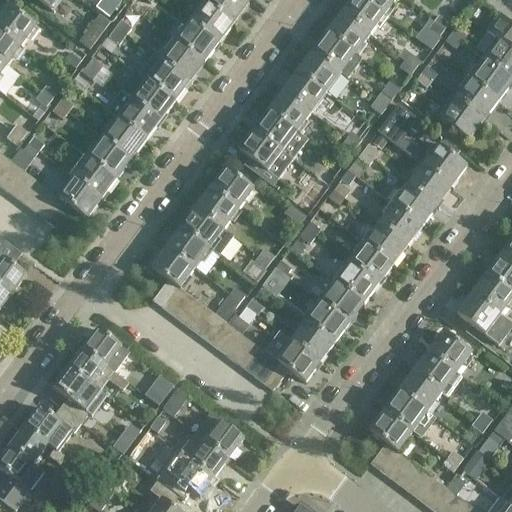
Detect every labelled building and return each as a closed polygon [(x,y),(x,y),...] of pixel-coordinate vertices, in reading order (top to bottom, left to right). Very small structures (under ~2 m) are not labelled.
[(59,0),(36,0),(51,11),(59,0)] [(197,0),(205,6),(234,28),(249,8),(239,0),(197,0)] [(388,21),(360,0),(353,0),(342,16),(370,38),(376,30),(379,33),(388,21)] [(398,0),(360,0),(388,21),(396,10),(393,7),(398,0)] [(234,28),(205,6),(191,25),(220,47),(234,28)] [(8,8),(0,19),(0,33),(22,50),(37,30),(8,8)] [(105,11),(101,17),(111,25),(116,19),(105,11)] [(370,38),(342,16),(327,36),(359,60),(367,49),(364,47),(370,38)] [(111,25),(101,17),(94,25),(105,33),(111,25)] [(434,25),(445,33),(450,27),(439,18),(434,25)] [(511,28),(499,18),(488,34),(496,41),(481,60),(511,82),(511,28)] [(133,31),(122,23),(116,31),(127,39),(133,31)] [(220,47),(191,25),(176,45),(205,67),(220,47)] [(429,32),(440,40),(445,33),(434,25),(429,32)] [(127,39),(116,31),(111,38),(122,46),(127,39)] [(451,37),(462,45),(466,39),(456,31),(451,37)] [(22,50),(0,33),(0,64),(7,70),(22,50)] [(359,60),(327,36),(313,55),(341,77),(348,81),(362,62),(359,60)] [(451,37),(446,45),(457,53),(462,45),(451,37)] [(205,67),(176,45),(161,64),(191,86),(205,67)] [(66,63),(76,71),(87,58),(76,50),(66,63)] [(398,59),(416,72),(421,65),(404,52),(398,59)] [(341,77),(313,55),(298,74),(330,99),(338,88),(335,85),(341,77)] [(400,71),(410,79),(416,72),(398,59),(404,65),(400,71)] [(511,86),(511,82),(481,60),(481,61),(484,63),(478,71),(475,70),(467,80),(499,104),(511,86)] [(87,69),(98,78),(104,70),(93,62),(87,69)] [(191,86),(161,64),(147,83),(136,75),(176,106),(191,86)] [(87,69),(82,76),(93,84),(98,78),(87,69)] [(330,99),(298,74),(284,94),(312,115),(318,108),(321,111),(330,99)] [(176,106),(136,75),(121,95),(162,125),(176,106)] [(499,104),(467,80),(459,92),(461,94),(455,102),(484,123),(499,104)] [(42,95),(52,103),(58,97),(47,89),(42,95)] [(312,115),(284,94),(269,113),(301,137),(309,127),(306,124),(312,115)] [(36,102),(47,110),(52,103),(42,95),(36,102)] [(162,125),(121,95),(107,114),(118,122),(118,123),(147,145),(162,125)] [(376,103),(387,111),(392,104),(381,95),(376,103)] [(58,108),(69,116),(74,109),(63,101),(58,108)] [(484,123),(455,102),(440,121),(469,143),(484,123)] [(371,110),(382,118),(387,111),(376,103),(371,110)] [(441,145),(438,149),(437,150),(434,147),(428,156),(417,148),(415,150),(404,142),(411,132),(416,135),(423,126),(398,107),(377,135),(420,167),(452,190),(467,170),(455,162),(460,156),(446,145),(441,145)] [(58,108),(53,115),(64,123),(69,116),(58,108)] [(301,137),(269,113),(255,133),(283,154),(289,147),(292,150),(301,137)] [(147,145),(118,123),(103,142),(132,164),(147,145)] [(12,134),(23,142),(28,135),(17,127),(12,134)] [(283,154),(255,133),(240,153),(268,174),(283,154)] [(7,142),(18,150),(23,142),(12,134),(7,142)] [(347,141),(358,149),(362,143),(352,135),(347,141)] [(29,147),(40,155),(45,148),(34,140),(29,147)] [(341,150),(352,158),(358,149),(347,141),(341,150)] [(132,164),(103,142),(89,162),(118,184),(132,164)] [(29,147),(24,154),(35,162),(40,155),(29,147)] [(363,154),(374,162),(379,156),(368,148),(363,154)] [(363,154),(358,161),(369,170),(374,162),(363,154)] [(7,162),(0,170),(0,189),(1,190),(16,169),(7,162)] [(118,184),(89,162),(74,181),(103,203),(118,184)] [(452,190),(420,167),(412,178),(415,180),(409,188),(437,210),(452,190)] [(16,169),(1,190),(9,196),(25,175),(16,169)] [(225,172),(210,192),(239,214),(254,194),(225,172)] [(318,180),(329,188),(334,182),(322,174),(318,180)] [(25,175),(9,196),(19,203),(34,182),(25,175)] [(312,188),(323,196),(329,188),(318,180),(312,188)] [(103,203),(74,181),(59,201),(62,203),(71,210),(88,223),(103,203)] [(34,182),(19,203),(28,210),(43,189),(34,182)] [(345,201),(350,195),(339,187),(335,193),(345,201)] [(437,210),(409,188),(402,197),(399,195),(391,205),(423,228),(437,210)] [(53,196),(43,189),(28,210),(37,217),(53,196)] [(239,214),(210,192),(196,212),(225,233),(231,225),(234,227),(242,216),(239,214)] [(345,201),(335,193),(330,201),(340,209),(345,201)] [(53,196),(37,217),(46,224),(62,203),(59,201),(53,196)] [(62,203),(46,224),(55,231),(71,210),(62,203)] [(423,228),(391,205),(382,217),(386,219),(380,227),(408,249),(423,228)] [(307,220),(294,211),(289,220),(301,229),(307,220)] [(234,240),(225,233),(196,212),(181,231),(213,255),(220,260),(234,240)] [(305,232),(316,240),(321,234),(310,225),(305,232)] [(408,249),(380,227),(373,236),(370,233),(362,244),(394,268),(408,249)] [(213,255),(181,231),(167,251),(196,272),(202,264),(205,266),(213,255)] [(305,232),(300,239),(311,247),(316,240),(305,232)] [(22,256),(0,240),(0,290),(11,299),(26,279),(12,268),(22,256)] [(511,243),(501,258),(511,267),(511,243)] [(394,268),(362,244),(353,256),(356,258),(351,266),(379,287),(394,268)] [(196,272),(167,251),(152,271),(169,284),(178,290),(181,292),(181,291),(184,293),(192,283),(190,280),(196,272)] [(270,267),(275,260),(264,252),(259,259),(270,267)] [(511,267),(501,258),(486,278),(511,297),(511,267)] [(270,267),(259,259),(254,266),(265,274),(270,267)] [(276,271),(287,279),(292,273),(281,265),(276,271)] [(379,287),(351,266),(344,275),(341,272),(333,284),(364,307),(379,287)] [(276,271),(271,278),(281,286),(287,279),(276,271)] [(511,301),(511,297),(486,278),(471,297),(499,318),(511,301)] [(169,284),(153,305),(162,311),(178,290),(169,284)] [(364,307),(333,284),(324,295),(327,297),(322,305),(350,326),(364,307)] [(0,314),(11,299),(0,290),(0,314)] [(178,290),(162,311),(171,318),(187,297),(181,292),(178,290)] [(230,298),(241,306),(246,299),(235,291),(230,298)] [(187,297),(171,318),(181,325),(197,304),(187,297)] [(499,318),(471,297),(456,318),(484,338),(499,318)] [(225,304),(236,313),(241,306),(230,298),(225,304)] [(197,304),(181,325),(191,332),(206,311),(197,304)] [(247,311),(258,319),(263,312),(252,304),(247,311)] [(350,326),(322,305),(315,314),(312,312),(304,322),(335,346),(350,326)] [(215,318),(206,311),(191,332),(200,340),(215,318)] [(247,311),(242,317),(252,325),(258,319),(247,311)] [(215,318),(200,340),(209,346),(224,325),(215,318)] [(335,346),(304,322),(295,334),(298,336),(292,344),(321,366),(335,346)] [(224,325),(209,346),(217,353),(233,332),(224,325)] [(233,332),(217,353),(226,359),(242,338),(233,332)] [(121,351),(98,333),(83,352),(107,370),(121,351)] [(443,335),(428,355),(456,376),(471,356),(443,335)] [(251,345),(242,338),(226,359),(236,366),(251,345)] [(321,366),(292,344),(286,353),(282,350),(274,361),(278,364),(277,365),(279,366),(288,373),(305,386),(321,366)] [(251,345),(236,366),(245,373),(260,352),(251,345)] [(107,370),(83,352),(69,372),(100,395),(109,382),(123,393),(128,386),(107,370)] [(260,352),(245,373),(254,380),(269,359),(260,352)] [(139,364),(128,355),(122,363),(133,372),(139,364)] [(456,376),(428,355),(414,375),(442,396),(456,376)] [(269,359),(254,380),(264,387),(279,366),(277,365),(269,359)] [(279,366),(264,387),(273,394),(288,373),(279,366)] [(100,395),(69,372),(54,391),(69,402),(61,412),(81,427),(89,417),(85,414),(100,395)] [(442,396),(414,375),(399,394),(427,415),(442,396)] [(511,399),(511,397),(511,387),(506,383),(501,390),(511,399)] [(167,411),(179,419),(192,397),(180,390),(167,411)] [(427,415),(399,394),(385,414),(413,434),(427,415)] [(40,411),(25,431),(49,448),(63,429),(74,437),(81,427),(61,412),(54,422),(40,411)] [(413,434),(385,414),(370,434),(387,446),(396,453),(402,458),(410,446),(407,443),(413,434)] [(482,415),(477,422),(488,430),(493,424),(482,415)] [(511,418),(508,416),(493,435),(504,443),(511,432),(511,418)] [(472,429),(483,437),(488,430),(477,422),(472,429)] [(243,442),(220,425),(205,444),(229,462),(243,442)] [(49,448),(25,431),(11,450),(35,468),(49,448)] [(493,435),(479,454),(489,463),(504,443),(493,435)] [(229,462),(205,444),(191,463),(215,481),(229,462)] [(387,446),(371,467),(380,474),(396,453),(387,446)] [(35,468),(11,450),(0,464),(0,472),(11,481),(3,490),(24,505),(46,476),(35,468)] [(60,469),(66,461),(55,453),(49,460),(60,469)] [(396,453),(380,474),(390,482),(406,460),(402,458),(396,453)] [(453,455),(448,461),(458,469),(463,462),(453,455)] [(406,460),(390,482),(398,488),(414,467),(406,460)] [(442,468),(453,476),(458,469),(448,461),(442,468)] [(215,481),(191,463),(176,483),(166,475),(158,485),(178,500),(186,490),(200,501),(215,481)] [(414,467),(398,488),(407,495),(423,474),(414,467)] [(470,467),(465,474),(475,482),(480,475),(470,467)] [(423,474),(407,495),(417,502),(433,481),(423,474)] [(433,481),(417,502),(426,509),(442,488),(433,481)] [(178,500),(158,485),(151,495),(161,503),(154,511),(174,511),(171,510),(178,500)] [(442,488),(426,509),(430,511),(438,511),(451,495),(442,488)] [(0,502),(13,511),(18,511),(24,505),(3,490),(0,494),(0,502)] [(451,495),(438,511),(452,511),(460,502),(451,495)] [(501,501),(492,511),(511,511),(511,509),(504,504),(501,501)] [(460,502),(452,511),(466,511),(470,508),(460,502)]
